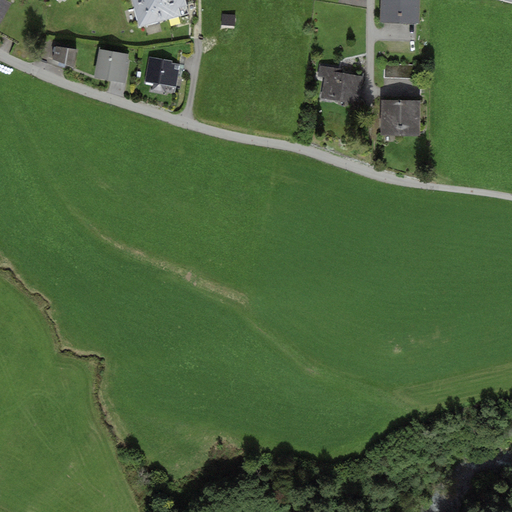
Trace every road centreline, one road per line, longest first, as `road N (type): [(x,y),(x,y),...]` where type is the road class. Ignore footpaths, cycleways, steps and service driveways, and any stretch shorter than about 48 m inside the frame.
road 1 (residential): [(0,56),(219,133),(423,186),(511,197)]
road 2 (residential): [(372,0),(370,125)]
